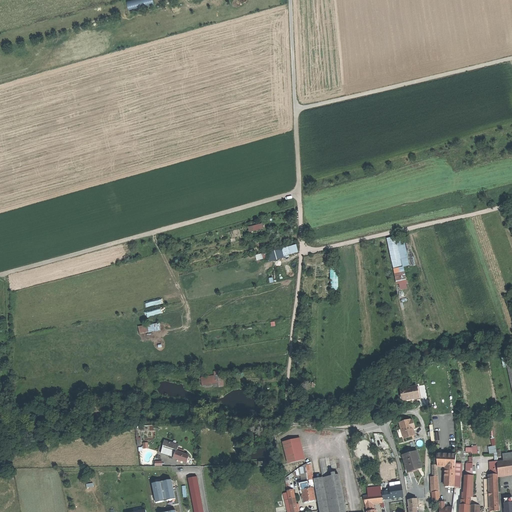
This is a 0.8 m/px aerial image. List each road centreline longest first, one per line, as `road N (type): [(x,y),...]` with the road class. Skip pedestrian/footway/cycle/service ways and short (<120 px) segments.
road 1 (track): [(0,274),(287,194),(299,193),(302,249),(312,251),(511,205)]
road 2 (track): [(296,109),(511,58)]
road 3 (track): [(299,193),(291,0)]
road 4 (track): [(302,249),(288,425)]
